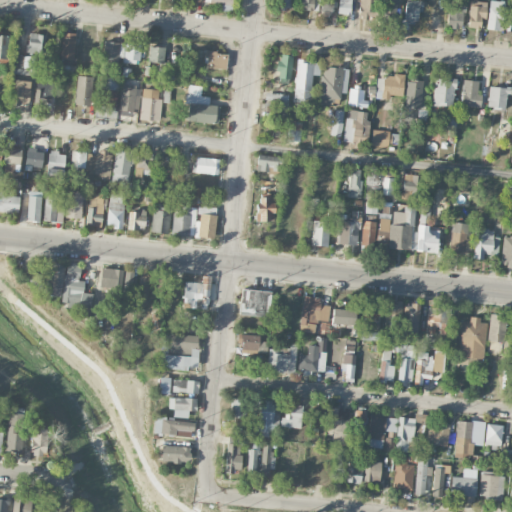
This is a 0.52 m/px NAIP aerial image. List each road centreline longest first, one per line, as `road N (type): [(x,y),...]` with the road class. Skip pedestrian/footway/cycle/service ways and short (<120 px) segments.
road 1 (residential): [(511,60),(0,4)]
road 2 (residential): [(511,292),(0,239)]
road 3 (residential): [(511,175),(0,122)]
road 4 (residential): [(205,494),(255,0)]
road 5 (residential): [(511,412),(217,381)]
road 6 (residential): [(364,511),(205,494)]
